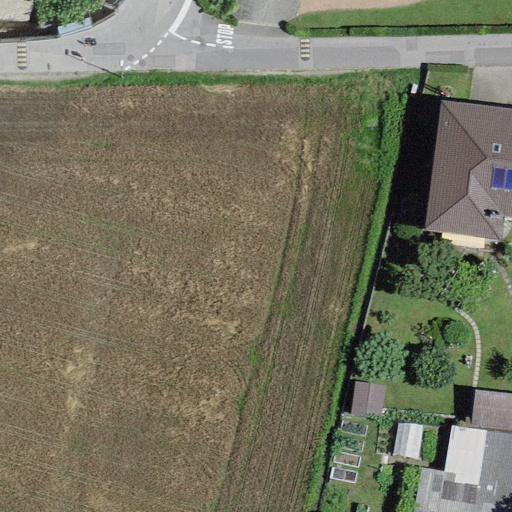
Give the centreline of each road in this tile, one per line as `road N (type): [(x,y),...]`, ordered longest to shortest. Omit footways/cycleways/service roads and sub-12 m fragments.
road 1 (residential): [(138,23),(238,53),(511,55)]
road 2 (residential): [(0,56),(83,50),(138,23)]
